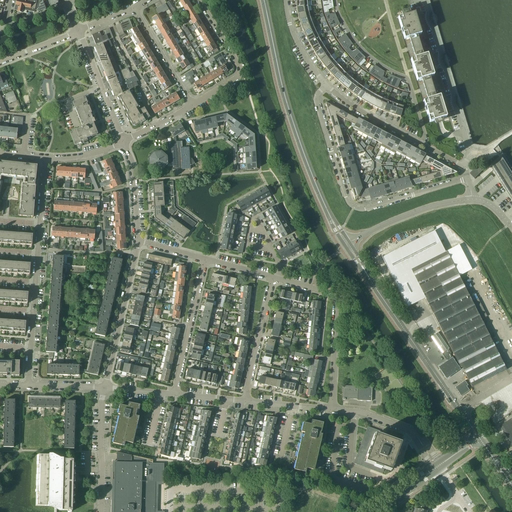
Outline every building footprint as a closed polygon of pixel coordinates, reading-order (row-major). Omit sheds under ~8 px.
[(34,12),(36,0),(24,0),(24,1),(17,0),(16,0),(14,10),(18,11),(17,12),(22,13),(23,10),(34,12)] [(46,9),(43,2),(45,1),(45,0),(37,0),(35,10),(38,11),(38,12),(46,9)] [(333,8),(331,0),(321,0),(323,5),(323,10),(324,13),(329,12),(328,10),(332,7),(332,8),(333,8)] [(193,9),(189,3),(183,7),(186,13),(193,9)] [(196,15),(193,9),(186,13),(190,19),(196,15)] [(310,17),(309,12),(297,14),(299,20),(310,17)] [(339,25),(334,14),(329,14),(329,12),(324,13),(325,16),(328,24),(331,29),(338,25),(339,25)] [(446,117),(431,68),(414,13),(398,18),(414,71),(415,74),(417,81),(423,101),(425,107),(426,110),(426,112),(430,122),(435,121),(436,124),(439,123),(442,122),(441,119),(446,117)] [(162,20),(159,15),(158,14),(152,18),(155,24),(162,20)] [(199,20),(196,15),(190,19),(193,24),(199,20)] [(312,22),(310,17),(299,20),(301,26),(312,22)] [(165,25),(162,20),(155,24),(158,29),(165,25)] [(203,26),(199,20),(193,24),(196,30),(203,26)] [(132,29),(129,21),(120,24),(123,32),(128,30),(132,36),(139,32),(136,27),(132,29)] [(314,27),(312,22),(301,26),(303,32),(314,27)] [(123,32),(120,24),(115,27),(118,36),(124,34),(123,32)] [(168,30),(165,25),(158,29),(161,34),(168,30)] [(206,31),(203,26),(196,30),(200,35),(206,31)] [(316,32),(314,27),(303,32),(306,37),(316,32)] [(113,38),(109,29),(92,36),(95,45),(98,44),(113,38)] [(171,35),(168,30),(161,34),(164,39),(171,35)] [(210,37),(206,31),(200,35),(203,41),(210,37)] [(142,37),(139,32),(132,36),(135,41),(142,37)] [(308,43),(319,37),(316,32),(306,37),(308,43)] [(352,45),(344,34),(344,35),(344,36),(337,40),(340,45),(343,49),(347,53),(350,50),(349,48),(351,44),(352,45)] [(174,40),(171,35),(164,39),(167,44),(174,40)] [(145,42),(142,37),(135,41),(138,46),(145,42)] [(213,43),(210,37),(203,41),(207,47),(213,43)] [(311,48),(321,42),(319,37),(308,43),(311,48)] [(128,69),(130,68),(116,45),(113,38),(98,44),(98,46),(94,48),(114,97),(117,95),(119,97),(129,92),(138,86),(136,82),(138,81),(132,72),(130,73),(128,69)] [(177,45),(174,40),(167,44),(170,49),(177,45)] [(148,47),(145,42),(138,46),(141,51),(148,47)] [(314,53),(324,47),(321,42),(311,48),(314,53)] [(207,47),(205,48),(208,53),(210,57),(215,54),(213,50),(216,48),(213,43),(207,47)] [(180,50),(177,45),(170,49),(173,54),(180,50)] [(151,52),(148,47),(141,51),(144,56),(151,52)] [(318,58),(327,52),(324,47),(314,53),(318,58)] [(183,55),(180,50),(173,54),(176,59),(183,55)] [(365,59),(356,50),(352,52),(350,50),(347,53),(350,57),(354,61),(358,65),(364,59),(365,59)] [(154,57),(151,52),(144,56),(147,61),(154,57)] [(321,63),(331,56),(327,52),(318,58),(321,63)] [(186,60),(183,55),(176,59),(179,64),(186,60)] [(325,68),(334,61),(331,56),(321,63),(325,68)] [(156,62),(154,57),(147,61),(150,66),(156,62)] [(194,67),(191,64),(189,65),(186,60),(179,64),(183,69),(186,67),(188,71),(194,67)] [(329,72),(338,65),(334,61),(325,68),(329,72)] [(159,67),(156,62),(150,66),(153,71),(159,67)] [(338,65),(329,72),(333,77),(341,69),(343,67),(340,63),(338,65)] [(228,71),(226,68),(229,67),(227,64),(222,67),(219,69),(222,74),(228,71)] [(382,77),(383,72),(384,72),(373,65),(373,66),(373,67),(368,73),(373,76),(378,79),(382,82),(384,78),(382,77)] [(162,71),(159,67),(153,71),(156,76),(162,71)] [(222,74),(219,69),(214,72),(217,77),(222,74)] [(337,81),(345,73),(341,69),(333,77),(337,81)] [(165,76),(162,71),(156,76),(159,80),(165,76)] [(217,77),(214,72),(209,75),(212,80),(217,77)] [(342,85),(350,77),(345,73),(337,81),(342,85)] [(212,80),(209,75),(204,78),(207,83),(212,80)] [(397,89),(400,81),(401,81),(401,80),(390,75),(389,75),(390,76),(386,79),(384,78),(382,82),(387,84),(392,87),(397,89)] [(168,81),(165,76),(159,80),(161,85),(168,81)] [(347,89),(354,80),(350,77),(342,85),(347,89)] [(207,83),(204,78),(199,81),(200,83),(202,86),(207,83)] [(351,93),(358,84),(354,80),(347,89),(351,93)] [(171,86),(168,81),(161,85),(165,90),(171,86)] [(202,86),(200,83),(199,81),(196,83),(194,84),(197,89),(202,86)] [(356,97),(363,87),(358,84),(351,93),(356,97)] [(361,100),(368,90),(363,87),(356,97),(361,100)] [(367,103),(372,93),(368,90),(361,100),(367,103)] [(138,112),(136,109),(138,108),(129,92),(119,97),(128,113),(126,114),(132,125),(135,123),(136,126),(140,123),(141,125),(145,122),(145,121),(150,118),(144,108),(138,112)] [(174,103),(170,96),(168,98),(165,93),(163,94),(164,96),(166,99),(170,106),(174,103)] [(180,100),(176,93),(170,96),(174,103),(180,100)] [(372,106),(377,96),(372,93),(367,103),(372,106)] [(377,109),(382,98),(377,96),(372,106),(377,109)] [(100,136),(85,98),(73,103),(82,127),(81,127),(82,128),(70,133),(75,146),(100,136)] [(383,111),(387,101),(382,98),(377,109),(383,111)] [(165,109),(161,102),(159,99),(156,101),(155,99),(153,100),(154,102),(156,105),(160,112),(165,109)] [(170,106),(166,99),(161,102),(165,109),(170,106)] [(388,113),(392,103),(387,101),(383,111),(388,113)] [(336,115),(338,110),(325,103),(330,117),(336,115)] [(394,115),(398,104),(392,103),(388,113),(394,115)] [(400,117),(403,106),(398,104),(394,115),(400,117)] [(160,112),(156,105),(151,108),(155,115),(160,112)] [(345,120),(348,115),(346,113),(344,111),(341,111),(338,110),(336,115),(345,120)] [(225,121),(226,115),(220,116),(218,117),(217,116),(215,117),(216,124),(217,123),(225,121)] [(232,119),(226,115),(225,121),(232,127),(237,121),(233,118),(232,119)] [(339,125),(336,115),(330,117),(330,119),(330,122),(332,125),(333,127),(339,125)] [(355,125),(358,120),(355,119),(353,116),(350,116),(348,115),(345,120),(355,125)] [(21,134),(23,117),(12,116),(11,126),(17,126),(17,129),(9,128),(8,138),(17,139),(17,134),(21,134)] [(216,124),(215,117),(214,117),(214,118),(212,118),(212,117),(209,118),(212,129),(218,127),(217,123),(216,124)] [(212,129),(209,118),(209,119),(207,119),(207,118),(204,119),(207,130),(206,130),(207,133),(213,131),(212,129)] [(202,131),(199,120),(199,121),(197,122),(196,121),(193,122),(195,128),(194,128),(195,133),(202,131)] [(358,131),(363,121),(360,121),(358,120),(355,125),(353,129),(358,131)] [(234,133),(241,124),(239,123),(238,123),(236,122),(237,121),(232,127),(230,130),(234,133)] [(362,134),(367,125),(365,124),(363,121),(358,131),(362,134)] [(241,133),(245,127),(244,128),(243,127),(243,126),(241,124),(234,133),(239,137),(241,133)] [(173,138),(184,131),(180,125),(170,132),(173,138)] [(342,136),(339,125),(333,127),(334,130),(333,133),(335,135),(336,137),(342,136)] [(367,136),(372,127),(369,126),(367,125),(362,134),(367,136)] [(248,129),(245,127),(241,133),(248,139),(254,135),(247,130),(248,129)] [(372,139),(377,130),(374,129),(372,127),(367,136),(372,139)] [(8,138),(9,128),(1,128),(0,138),(8,138)] [(377,141),(382,132),(379,131),(377,130),(372,139),(377,141)] [(382,144),(386,135),(384,134),(382,132),(377,141),(382,144)] [(385,149),(391,137),(388,136),(386,135),(382,144),(380,146),(385,149)] [(345,146),(342,136),(336,137),(337,140),(337,143),(338,145),(339,148),(338,148),(349,145),(345,146)] [(390,151),(396,140),(394,139),(391,137),(385,149),(390,151)] [(189,159),(189,148),(178,148),(177,142),(176,142),(176,138),(173,139),(174,142),(170,142),(171,157),(166,157),(161,152),(154,153),(149,158),(149,166),(155,170),(162,170),(167,164),(172,164),(172,171),(190,169),(190,167),(195,164),(192,159),(189,159)] [(395,154),(396,152),(401,142),(398,141),(396,140),(390,151),(395,154)] [(401,154),(405,145),(403,144),(401,142),(396,152),(401,154)] [(350,150),(349,145),(338,148),(340,151),(341,153),(340,153),(339,153),(340,153),(350,150)] [(405,157),(411,147),(408,147),(405,145),(401,154),(405,157)] [(410,159),(415,151),(413,149),(411,147),(405,157),(410,159)] [(352,155),(350,150),(340,153),(342,156),(342,158),(341,158),(341,159),(352,155)] [(415,162),(420,152),(417,152),(415,151),(410,159),(415,162)] [(420,164),(425,156),(422,154),(420,152),(415,162),(420,164)] [(352,155),(341,159),(343,161),(344,163),(343,163),(343,164),(353,160),(356,160),(355,154),(352,155)] [(511,168),(503,154),(501,156),(500,157),(491,164),(492,165),(490,166),(491,168),(493,170),(492,171),(492,172),(493,172),(494,172),(511,200),(511,168)] [(431,166),(434,161),(432,159),(430,157),(427,157),(425,156),(420,164),(422,161),(431,166)] [(113,164),(111,159),(102,162),(105,169),(114,165),(113,164)] [(358,165),(356,160),(353,160),(343,164),(345,166),(345,168),(344,168),(344,169),(358,165)] [(37,166),(0,161),(0,214),(3,215),(9,215),(18,216),(33,217),(36,185),(35,185),(36,180),(37,166)] [(441,171),(444,166),(441,165),(439,162),(436,162),(434,161),(431,166),(440,171),(441,171)] [(101,172),(98,164),(92,166),(96,175),(101,172)] [(116,172),(114,167),(114,166),(114,165),(105,169),(108,175),(116,172)] [(359,170),(358,165),(344,169),(346,171),(347,173),(346,174),(346,173),(346,174),(359,170)] [(457,173),(444,166),(441,171),(443,177),(457,173)] [(474,179),(483,171),(478,166),(471,173),(469,174),(474,179)] [(361,175),(359,170),(346,174),(348,176),(348,179),(347,179),(348,179),(358,176),(361,175)] [(443,177),(441,171),(440,171),(430,174),(432,180),(435,179),(438,180),(440,178),(443,177)] [(119,177),(118,177),(116,172),(108,175),(109,180),(105,181),(105,182),(99,184),(100,186),(119,178),(119,177)] [(90,179),(93,183),(96,190),(98,188),(92,173),(89,174),(90,179)] [(432,180),(430,174),(420,178),(422,183),(424,183),(427,183),(430,181),(432,180)] [(360,181),(358,176),(348,179),(349,182),(350,184),(349,184),(360,181)] [(412,188),(409,177),(403,178),(407,189),(407,188),(409,187),(412,188)] [(422,183),(420,178),(410,181),(409,177),(412,188),(412,187),(412,186),(414,186),(417,186),(419,184),(422,183)] [(121,185),(119,180),(120,180),(119,178),(100,186),(101,188),(107,186),(111,184),(113,189),(121,185)] [(401,191),(398,180),(397,178),(392,179),(393,182),(396,192),(397,192),(396,192),(396,191),(398,190),(401,191)] [(407,189),(403,178),(398,180),(401,191),(402,191),(402,190),(401,190),(403,189),(407,189)] [(392,179),(387,181),(388,183),(391,194),(391,193),(393,192),(396,192),(393,182),(392,179)] [(361,186),(360,181),(349,184),(351,187),(352,189),(361,186)] [(391,194),(388,183),(383,185),(386,195),(386,194),(388,194),(391,194)] [(386,195),(383,185),(377,186),(381,197),(381,196),(383,195),(386,195)] [(355,201),(362,189),(361,186),(352,189),(352,191),(351,191),(353,194),(355,201)] [(381,197),(377,186),(372,188),(376,198),(376,199),(376,198),(376,197),(378,197),(381,197)] [(265,188),(261,191),(265,199),(270,196),(265,188)] [(376,198),(372,188),(367,189),(370,199),(372,198),(376,198)] [(370,199),(367,189),(365,190),(358,203),(365,201),(369,201),(369,200),(368,200),(370,199)] [(261,191),(256,193),(261,202),(261,203),(266,200),(265,199),(261,191)] [(256,193),(251,196),(256,204),(255,204),(256,205),(261,203),(261,202),(256,193)] [(251,196),(246,198),(251,207),(255,204),(256,204),(251,196)] [(246,198),(242,201),(247,211),(252,208),(251,207),(246,198)] [(75,212),(76,200),(69,200),(68,202),(68,211),(75,212)] [(82,213),(83,201),(76,200),(75,212),(82,213)] [(242,201),(237,204),(242,214),(248,211),(247,211),(242,201)] [(276,206),(266,211),(269,216),(270,215),(278,211),(276,206)] [(272,220),(281,215),(278,211),(270,215),(272,220)] [(168,220),(161,215),(155,218),(165,226),(168,221),(168,220)] [(283,220),(281,215),(272,220),(275,224),(283,220)] [(168,228),(174,220),(170,217),(168,220),(168,221),(165,226),(168,228)] [(172,231),(178,223),(174,220),(168,228),(172,231)] [(286,224),(283,220),(275,224),(277,228),(277,229),(286,224)] [(176,234),(182,226),(178,223),(172,231),(176,234)] [(277,228),(275,230),(278,234),(280,233),(288,228),(286,224),(277,229),(277,228)] [(185,228),(182,226),(176,234),(179,236),(185,228)] [(187,235),(191,230),(186,226),(185,228),(179,236),(183,239),(186,235),(187,235)] [(283,238),(291,233),(288,228),(280,233),(283,238)] [(80,241),(81,230),(74,229),(73,241),(75,241),(75,238),(80,239),(80,241)] [(87,242),(88,230),(81,230),(80,241),(87,242)] [(88,230),(87,242),(94,243),(94,238),(96,238),(97,233),(95,233),(95,231),(88,230)] [(434,231),(382,257),(407,307),(425,298),(441,330),(456,360),(460,368),(462,368),(467,378),(472,387),(506,370),(481,319),(487,316),(478,299),(472,302),(446,252),(445,252),(434,231)] [(0,243),(32,246),(33,235),(0,232),(0,243)] [(103,252),(102,232),(99,232),(100,249),(94,249),(95,252),(103,252)] [(294,240),(290,242),(291,244),(295,252),(300,250),(294,240)] [(295,252),(291,244),(286,247),(291,255),(295,252)] [(291,255),(286,247),(282,249),(287,257),(291,255)] [(287,257),(282,249),(277,252),(282,260),(287,257)] [(171,266),(172,260),(149,255),(148,261),(171,266)] [(63,265),(63,257),(53,256),(53,264),(63,265)] [(121,268),(122,260),(112,258),(111,266),(121,268)] [(0,272),(30,275),(30,264),(0,261),(0,272)] [(62,272),(63,265),(53,264),(52,272),(62,272)] [(119,276),(121,268),(111,266),(109,274),(119,276)] [(61,280),(62,272),(52,272),(51,279),(61,280)] [(117,283),(119,276),(109,274),(107,281),(117,283)] [(61,288),(61,280),(51,279),(51,287),(61,288)] [(115,291),(117,283),(107,281),(105,289),(115,291)] [(60,296),(61,288),(51,287),(50,295),(60,296)] [(114,299),(115,291),(105,289),(104,296),(114,299)] [(0,301),(27,304),(28,293),(0,290),(0,301)] [(60,304),(60,296),(50,295),(50,303),(60,304)] [(112,306),(114,299),(104,296),(102,304),(112,306)] [(320,310),(321,302),(312,301),(311,310),(312,310),(320,310)] [(59,311),(60,304),(50,303),(49,311),(59,311)] [(110,314),(112,306),(102,304),(100,312),(110,314)] [(58,319),(59,311),(49,311),(48,318),(58,319)] [(108,321),(110,314),(100,312),(98,319),(108,321)] [(58,327),(58,319),(48,318),(48,326),(58,327)] [(0,330),(25,333),(26,322),(0,319),(0,330)] [(106,329),(108,321),(98,319),(97,327),(106,329)] [(159,332),(160,326),(151,324),(150,330),(159,332)] [(57,335),(58,327),(48,326),(47,334),(57,335)] [(105,337),(106,329),(97,327),(95,335),(105,337)] [(438,333),(435,334),(446,350),(442,354),(446,360),(449,360),(451,360),(453,359),(450,354),(451,354),(448,349),(449,349),(438,333)] [(57,344),(57,335),(47,334),(46,343),(57,344)] [(430,337),(442,354),(446,350),(435,334),(430,337)] [(238,338),(236,345),(240,346),(247,348),(249,342),(246,342),(247,340),(238,338)] [(56,353),(57,344),(46,343),(46,352),(49,352),(53,353),(56,353)] [(103,353),(104,345),(94,343),(92,350),(103,353)] [(101,360),(103,353),(92,350),(91,358),(101,360)] [(274,359),(275,353),(272,353),(265,351),(264,357),(271,359),(274,359)] [(312,360),(313,356),(295,352),(294,356),(303,358),(302,359),(308,360),(309,359),(312,360)] [(437,367),(446,380),(460,369),(452,357),(437,367)] [(99,368),(101,360),(91,358),(89,366),(99,368)] [(0,375),(19,376),(20,361),(0,360),(0,375)] [(55,375),(55,365),(47,365),(47,375),(55,375)] [(63,375),(63,365),(55,365),(55,375),(63,375)] [(71,375),(71,365),(63,365),(63,375),(71,375)] [(79,376),(79,365),(71,365),(71,375),(79,376)] [(97,376),(99,368),(89,366),(87,373),(97,376)] [(319,374),(320,368),(313,366),(310,366),(309,371),(319,374)] [(318,380),(319,374),(309,371),(308,377),(311,378),(318,380)] [(213,375),(211,383),(216,384),(216,381),(218,376),(219,376),(219,374),(213,372),(213,375)] [(468,385),(465,381),(455,388),(461,396),(469,391),(466,386),(468,385)] [(371,401),(372,387),(343,386),(342,400),(345,400),(345,399),(357,399),(357,401),(371,401)] [(60,408),(60,398),(29,397),(28,408),(60,408)] [(14,416),(15,400),(5,400),(4,416),(14,416)] [(75,417),(75,402),(65,401),(65,417),(75,417)] [(133,444),(139,417),(136,416),(137,410),(139,410),(140,405),(128,403),(128,406),(128,407),(120,405),(118,414),(120,415),(119,417),(113,443),(124,446),(125,443),(125,442),(133,444)] [(179,415),(181,409),(170,407),(169,412),(178,414),(178,415),(179,415)] [(245,421),(246,415),(236,413),(235,419),(244,421),(245,421)] [(14,431),(14,416),(4,416),(4,431),(14,431)] [(74,433),(75,417),(65,417),(64,433),(74,433)] [(511,418),(500,427),(511,443),(511,444),(510,445),(511,446),(511,447),(511,418)] [(314,470),(322,435),(320,434),(321,432),(323,423),(312,420),(311,423),(311,425),(303,423),(301,432),(304,433),(303,439),(301,439),(294,470),(306,473),(306,470),(306,469),(306,468),(314,470)] [(390,470),(400,444),(385,439),(387,434),(367,426),(354,464),(382,474),(384,468),(390,470)] [(13,447),(14,431),(4,431),(3,447),(13,447)] [(74,449),(74,433),(64,433),(64,449),(74,449)] [(155,511),(156,483),(163,483),(164,463),(152,463),(152,460),(117,452),(116,462),(115,462),(113,511),(155,511)] [(190,452),(189,457),(190,458),(189,461),(196,462),(197,459),(200,460),(201,454),(192,452),(190,452)] [(72,511),(73,482),(74,460),(60,459),(58,458),(58,457),(55,456),(53,455),(51,455),(37,455),(37,475),(36,505),(35,505),(35,506),(51,506),(55,508),(59,510),(72,511)] [(266,466),(267,461),(258,459),(258,458),(257,458),(255,464),(266,466)] [(335,511),(338,497),(294,487),(289,511),(335,511)]
